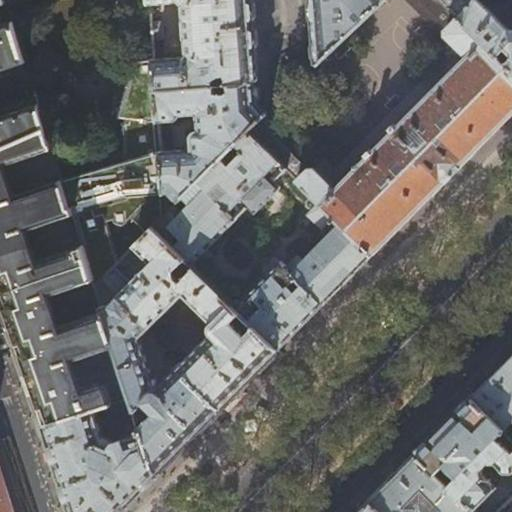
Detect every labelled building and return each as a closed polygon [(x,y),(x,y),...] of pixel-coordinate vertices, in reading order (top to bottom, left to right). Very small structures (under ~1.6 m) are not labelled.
[(255,25),(252,0),(149,0),(150,3),(177,1),(177,0),(178,0),(183,3),(187,55),(183,58),(180,57),(155,59),(157,88),(255,82),(255,81),(259,77),(255,25)] [(312,0),(313,6),(317,63),(318,65),(385,0),(312,0)] [(480,0),(441,0),(459,17),(511,69),(511,10),(511,12),(511,27),(510,29),(480,0)] [(511,114),(511,69),(459,17),(448,29),(449,36),(468,56),(410,114),(390,93),(374,109),(394,129),(336,189),(315,168),(309,169),(298,180),(313,194),(373,255),(452,175),(511,114)] [(52,146),(39,103),(0,117),(0,69),(25,60),(13,19),(0,23),(0,292),(19,347),(45,424),(112,402),(107,383),(96,381),(82,387),(73,359),(116,345),(104,309),(61,325),(50,293),(94,278),(82,243),(37,258),(26,228),(72,211),(71,208),(70,208),(60,177),(15,193),(4,163),(52,146)] [(151,22),(153,39),(162,39),(165,36),(163,24),(160,21),(151,22)] [(166,214),(165,192),(162,151),(159,120),(157,88),(155,59),(154,58),(137,59),(128,121),(126,122),(132,161),(122,163),(122,159),(113,160),(114,165),(107,166),(89,170),(60,177),(70,208),(71,208),(72,211),(82,243),(94,278),(96,285),(102,279),(114,267),(118,263),(106,223),(112,221),(116,234),(130,220),(146,235),(154,226),(166,214)] [(256,85),(255,82),(157,88),(159,120),(175,119),(178,119),(180,117),(182,116),(182,114),(199,113),(200,130),(196,131),(194,135),(194,149),(162,151),(165,192),(171,192),(180,201),(183,197),(200,180),(249,131),(267,113),(257,102),(257,100),(259,99),(260,98),(260,88),(258,86),(256,85)] [(249,131),(200,180),(237,217),(249,206),(254,212),(279,187),(274,181),(286,169),(249,131)] [(107,166),(101,135),(83,139),(89,170),(107,166)] [(200,180),(183,197),(190,204),(182,211),(176,204),(166,214),(154,226),(167,239),(174,231),(182,238),(175,246),(192,263),(237,217),(200,180)] [(373,255),(313,194),(308,200),(309,207),(312,210),(308,214),(331,237),(306,263),(299,255),(286,267),(325,303),(349,278),(373,255)] [(167,239),(154,226),(146,235),(136,245),(152,262),(131,283),(114,267),(102,279),(151,327),(184,292),(203,310),(198,316),(207,325),(211,320),(209,324),(209,327),(210,330),(212,333),(202,344),(198,340),(190,349),(193,352),(185,361),(185,362),(180,367),(222,407),(249,380),(257,371),(279,349),(280,349),(237,307),(192,263),(175,246),(167,239)] [(325,303),(286,267),(275,256),(262,270),(268,275),(237,307),(280,349),(301,327),(325,303)] [(102,279),(96,285),(104,309),(116,345),(131,391),(133,395),(136,406),(137,409),(147,400),(157,410),(142,424),(144,430),(158,472),(183,446),(222,407),(180,367),(161,384),(156,383),(140,337),(151,327),(102,279)] [(262,376),(284,354),(279,349),(257,371),(262,376)] [(511,356),(496,372),(474,394),(511,431),(511,356)] [(511,469),(511,431),(474,394),(451,418),(418,451),(476,509),(499,485),(495,482),(495,483),(485,473),(490,468),(490,463),(492,460),(499,460),(506,467),(505,468),(508,471),(511,469)] [(133,395),(112,402),(45,424),(62,474),(74,511),(118,511),(122,509),(158,472),(144,430),(115,441),(113,439),(109,436),(104,436),(97,414),(108,410),(110,414),(136,406),(133,395)] [(393,476),(372,498),(385,511),(467,511),(468,511),(477,511),(478,511),(476,509),(418,451),(393,476)] [(12,511),(0,473),(0,511),(12,511)] [(385,511),(372,498),(357,511),(385,511)]
